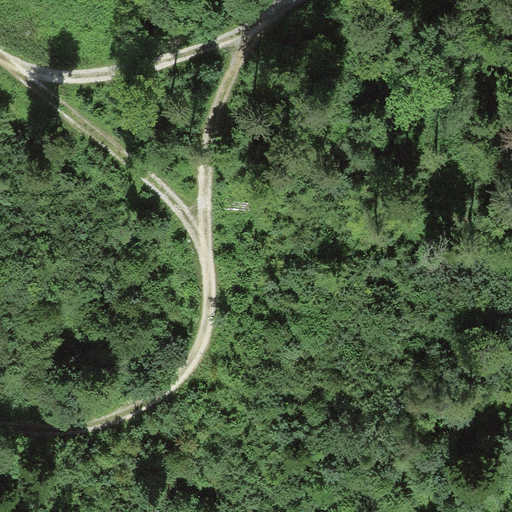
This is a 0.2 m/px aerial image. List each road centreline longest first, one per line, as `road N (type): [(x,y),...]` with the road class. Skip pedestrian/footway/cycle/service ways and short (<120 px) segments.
road 1 (track): [(246,34),(203,147),(204,303),(186,370),(148,410),(65,432),(0,425)]
road 2 (track): [(0,61),(82,79),(142,67),(246,34),(302,0)]
road 3 (track): [(199,237),(19,71)]
